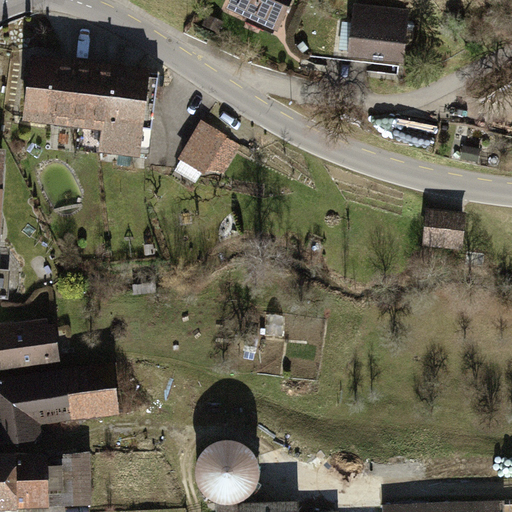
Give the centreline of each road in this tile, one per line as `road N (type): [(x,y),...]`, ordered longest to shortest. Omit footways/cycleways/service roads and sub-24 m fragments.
road 1 (tertiary): [(72,0),(348,153),(511,188)]
road 2 (track): [(106,428),(238,429),(322,489),(511,491)]
road 3 (track): [(254,100),(418,102),(511,53)]
